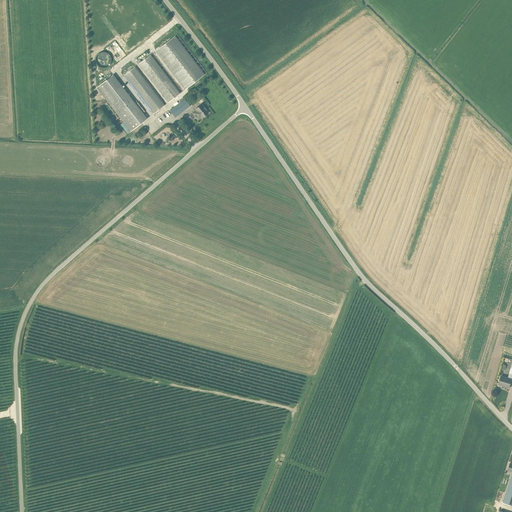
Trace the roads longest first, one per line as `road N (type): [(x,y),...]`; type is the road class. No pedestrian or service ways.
road 1 (unclassified): [(21,511),(15,369),(30,301),(244,108)]
road 2 (unclassified): [(511,428),(362,277),(244,108)]
road 3 (unclassified): [(244,108),(164,0)]
